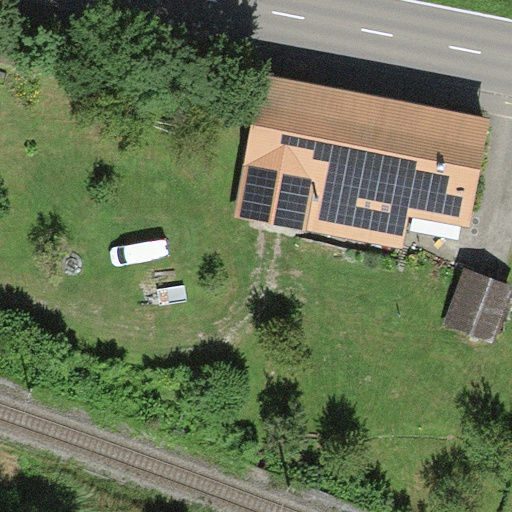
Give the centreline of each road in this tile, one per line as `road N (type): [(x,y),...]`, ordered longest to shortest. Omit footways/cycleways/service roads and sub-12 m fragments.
road 1 (track): [(273,244),(265,295),(251,320),(182,345),(0,298)]
road 2 (primary): [(511,62),(192,0)]
